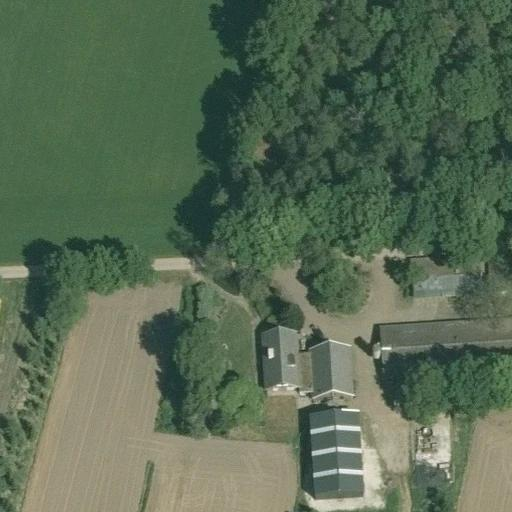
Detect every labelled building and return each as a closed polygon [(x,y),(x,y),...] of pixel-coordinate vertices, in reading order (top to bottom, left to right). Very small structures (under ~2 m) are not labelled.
[(433,305),(473,307),(473,297),(433,295),(433,305)] [(511,371),(511,322),(380,332),(383,380),(511,371)] [(295,337),(263,339),(266,393),(299,392),(299,397),(312,396),(312,402),(352,399),(349,351),(309,353),(310,357),(296,358),(295,337)] [(362,499),(358,419),(309,421),(314,501),(362,499)] [(430,462),(452,458),(448,439),(426,443),(430,462)]
